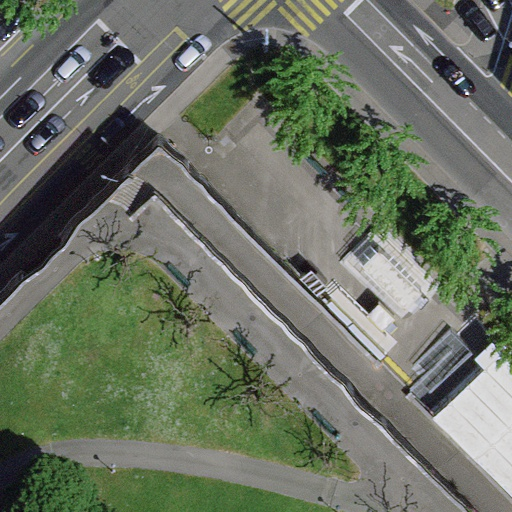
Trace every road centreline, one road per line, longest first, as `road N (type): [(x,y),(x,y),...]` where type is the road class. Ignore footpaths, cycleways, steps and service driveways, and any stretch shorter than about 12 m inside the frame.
road 1 (tertiary): [(500,167),(334,0)]
road 2 (tertiary): [(116,40),(0,151)]
